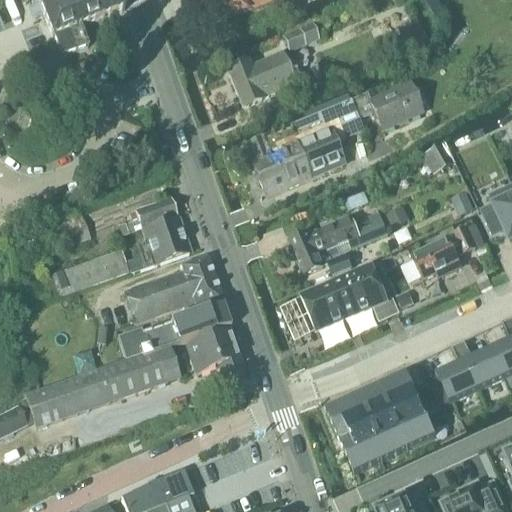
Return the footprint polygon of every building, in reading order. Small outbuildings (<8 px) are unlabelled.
[(79,29),(117,14),(122,12),(117,0),(36,0),(52,39),(53,39),(61,59),(87,49),(79,29)] [(209,27),(273,1),(273,0),(213,0),(216,4),(202,10),(209,27)] [(399,26),(410,49),(426,41),(415,19),(399,26)] [(302,30),(281,39),(288,54),(308,45),(302,30)] [(260,103),(294,89),(281,58),(248,72),(246,67),(227,75),(242,112),(261,104),(260,103)] [(350,104),(358,123),(374,116),(381,133),(421,117),(409,87),(369,104),(366,97),(350,104)] [(358,123),(350,104),(306,122),(328,174),(342,169),(332,146),(362,133),(358,123)] [(328,174),(306,122),(247,147),(254,163),(252,164),(267,200),(308,183),(328,174)] [(423,158),(434,177),(453,166),(442,147),(423,158)] [(511,190),(490,200),(494,209),(482,215),(492,237),(505,231),(510,244),(511,243),(511,190)] [(114,232),(118,241),(128,237),(135,235),(132,228),(138,226),(140,233),(175,220),(169,203),(134,216),(129,218),(132,226),(114,232)] [(385,217),(392,230),(408,222),(401,209),(385,217)] [(351,220),(318,234),(330,261),(363,247),(387,237),(382,225),(371,229),(358,234),(351,220)] [(176,222),(141,235),(145,247),(137,250),(140,260),(127,265),(131,277),(153,269),(188,257),(176,222)] [(475,228),(466,232),(410,258),(422,284),(441,275),(442,278),(460,270),(455,261),(484,248),(475,228)] [(333,279),(352,271),(346,259),(331,265),(330,261),(318,234),(308,238),(308,237),(289,245),(304,278),(323,270),(322,268),(327,265),(333,279)] [(52,278),(60,301),(126,277),(118,254),(52,278)] [(182,276),(123,296),(134,328),(194,307),(195,311),(221,302),(206,261),(180,270),(182,276)] [(378,266),(301,299),(317,336),(349,322),(372,312),(379,326),(399,317),(393,303),(386,306),(383,298),(390,294),(379,267),(378,266)] [(230,330),(223,308),(142,336),(140,331),(117,339),(125,363),(142,358),(143,361),(155,356),(168,351),(230,330)] [(452,405),(452,406),(511,378),(511,323),(502,328),(510,345),(472,363),(464,345),(451,351),(460,369),(439,378),(440,379),(425,386),(437,412),(452,405)] [(224,383),(242,377),(228,335),(186,349),(196,377),(219,369),(224,383)] [(168,351),(155,356),(165,386),(179,382),(168,351)] [(17,410),(0,418),(0,441),(33,425),(36,431),(165,386),(155,356),(143,361),(142,358),(125,363),(24,398),(25,402),(16,407),(17,410)] [(343,451),(355,477),(433,440),(405,379),(327,415),(338,441),(337,442),(338,443),(340,442),(343,449),(341,450),(342,451),(343,451)] [(149,487),(120,501),(124,511),(153,511),(165,508),(166,511),(189,511),(183,494),(187,492),(181,474),(149,487)] [(472,496),(441,510),(442,511),(503,511),(492,487),(480,493),(477,486),(469,490),(472,496)] [(404,500),(378,511),(424,511),(422,506),(409,511),(404,500)]
